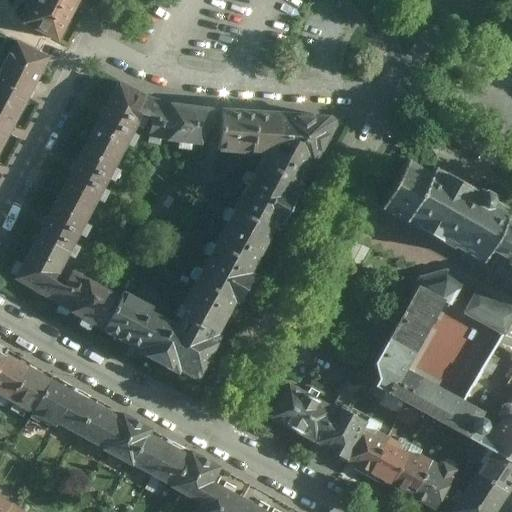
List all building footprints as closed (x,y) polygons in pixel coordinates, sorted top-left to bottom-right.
[(31,0),(21,20),(57,39),(77,0),(31,0)] [(0,86),(26,100),(48,58),(12,39),(0,62),(0,86)] [(115,83),(86,139),(119,156),(140,115),(148,100),(115,83)] [(26,100),(0,86),(0,145),(1,147),(26,100)] [(167,106),(148,100),(140,115),(152,119),(149,138),(199,145),(209,127),(209,112),(167,106)] [(278,114),(222,111),(219,153),(262,155),(276,146),(278,114)] [(262,155),(259,162),(300,183),(310,164),(315,166),(336,127),(336,125),(335,124),(335,122),(334,121),(333,120),(332,118),(331,118),(330,117),(278,114),(276,146),(262,155)] [(86,139),(57,194),(90,211),(119,156),(86,139)] [(259,162),(233,213),(274,234),(300,183),(259,162)] [(511,218),(407,162),(382,209),(488,267),(495,255),(511,264),(511,218)] [(57,194),(29,249),(61,266),(90,211),(57,194)] [(256,267),(274,234),(233,213),(215,246),(256,267)] [(237,303),(256,267),(215,246),(196,282),(237,303)] [(61,266),(29,249),(12,282),(52,304),(64,284),(55,279),(61,266)] [(446,305),(452,308),(467,281),(447,270),(419,278),(375,360),(379,383),(376,390),(491,456),(511,468),(511,407),(510,407),(505,408),(500,416),(501,421),(503,422),(498,430),(488,434),(480,430),(488,417),(464,404),(408,373),(446,305)] [(72,271),(64,284),(52,304),(100,331),(118,297),(72,271)] [(214,345),(237,303),(196,282),(181,308),(188,312),(181,327),(214,345)] [(511,305),(477,286),(462,313),(503,336),(511,320),(511,305)] [(161,365),(181,327),(151,312),(154,307),(122,291),(118,297),(100,331),(161,365)] [(214,345),(181,327),(161,365),(194,383),(214,345)] [(489,359),(504,346),(496,338),(491,343),(484,334),(479,339),(487,349),(468,365),(483,383),(498,370),(489,359)] [(29,367),(6,355),(0,364),(0,399),(7,404),(29,367)] [(51,380),(29,367),(7,404),(31,417),(51,380)] [(76,393),(51,380),(31,417),(56,430),(76,393)] [(315,447),(335,411),(289,387),(269,422),(315,447)] [(76,393),(56,430),(77,441),(96,405),(76,393)] [(96,405),(77,441),(102,455),(122,418),(96,405)] [(347,465),(365,433),(369,425),(337,407),(335,411),(315,447),(347,465)] [(122,418),(102,455),(130,469),(149,432),(122,418)] [(149,432),(130,469),(172,491),(190,458),(149,432)] [(370,478),(391,440),(377,433),(375,438),(365,433),(347,465),(370,478)] [(391,440),(370,478),(390,489),(408,457),(400,452),(403,447),(391,440)] [(191,454),(190,458),(172,491),(201,506),(212,485),(220,470),(191,454)] [(511,469),(491,456),(478,476),(507,495),(511,487),(511,469)] [(419,463),(408,457),(390,489),(412,501),(432,464),(422,458),(419,463)] [(442,468),(432,464),(412,501),(431,511),(434,511),(456,473),(443,465),(442,468)] [(478,476),(454,511),(495,511),(507,495),(478,476)] [(198,511),(224,511),(233,496),(212,485),(201,506),(198,511)] [(0,495),(0,511),(4,511),(11,503),(0,495)] [(224,511),(248,511),(251,507),(233,496),(224,511)] [(22,511),(11,503),(4,511),(22,511)]
